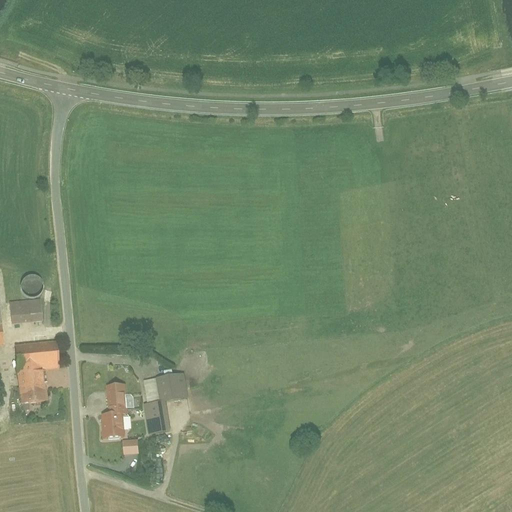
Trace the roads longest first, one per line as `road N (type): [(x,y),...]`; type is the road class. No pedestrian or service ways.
road 1 (tertiary): [(64,89),(146,105),(295,112),(511,83)]
road 2 (residential): [(84,511),(55,198),(64,89)]
